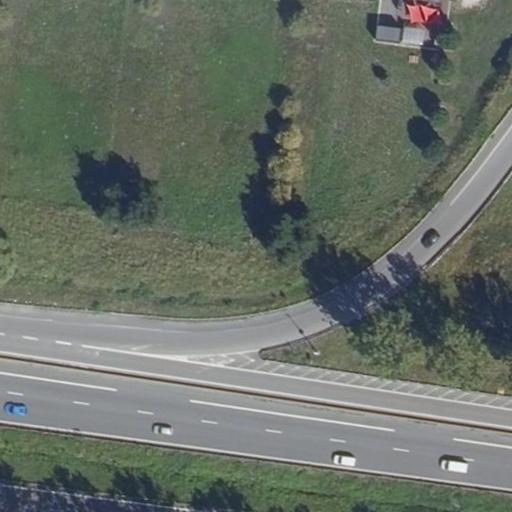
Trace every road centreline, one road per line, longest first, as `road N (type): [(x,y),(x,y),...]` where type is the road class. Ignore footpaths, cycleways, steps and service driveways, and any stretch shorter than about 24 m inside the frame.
road 1 (trunk): [(511,469),(0,398)]
road 2 (trunk): [(511,148),(435,244),(385,286),(327,317),(214,340),(110,338),(77,353)]
road 3 (trunk): [(511,419),(77,353)]
